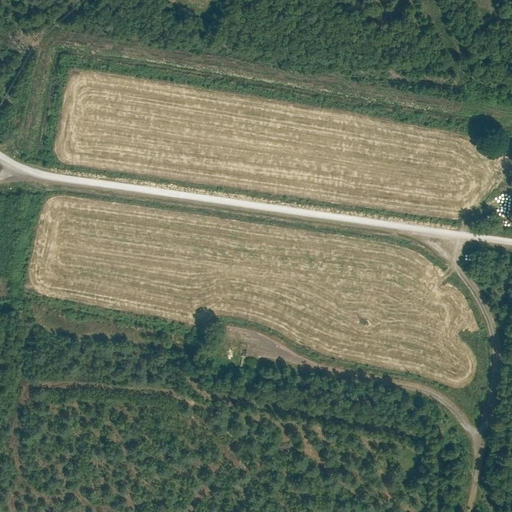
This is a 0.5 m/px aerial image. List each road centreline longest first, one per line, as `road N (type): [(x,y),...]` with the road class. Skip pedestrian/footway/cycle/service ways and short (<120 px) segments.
road 1 (track): [(0,152),(62,174),(511,239)]
road 2 (track): [(392,221),(467,278),(494,327),(493,393),(472,509)]
road 3 (track): [(478,475),(456,410),(428,392),(257,359)]
